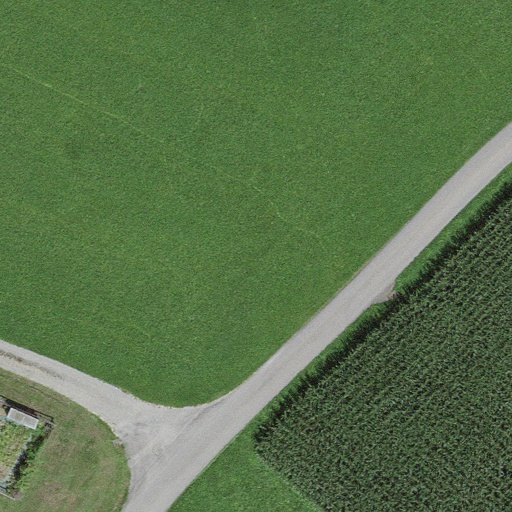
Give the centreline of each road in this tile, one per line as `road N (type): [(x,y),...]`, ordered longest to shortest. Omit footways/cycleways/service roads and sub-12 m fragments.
road 1 (unclassified): [(151,511),(170,483),(511,151)]
road 2 (track): [(207,448),(0,348)]
